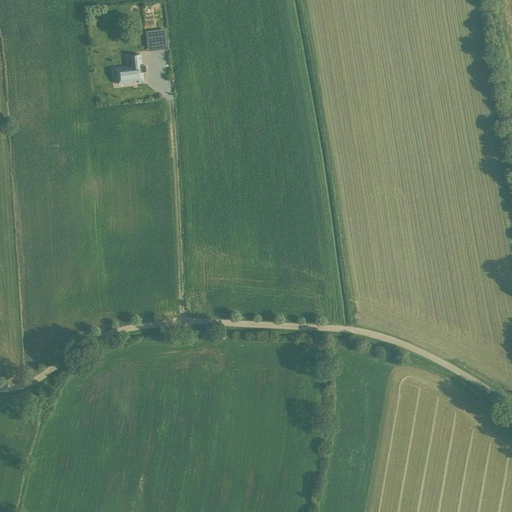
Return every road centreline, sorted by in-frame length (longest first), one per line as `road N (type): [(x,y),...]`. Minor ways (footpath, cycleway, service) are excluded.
road 1 (unclassified): [(511,411),(412,346),(353,331),(218,324),(105,335),(38,378),(0,387)]
road 2 (unknown): [(166,102),(176,325)]
